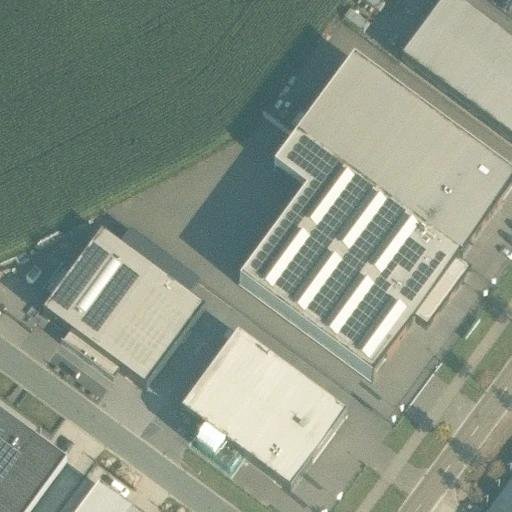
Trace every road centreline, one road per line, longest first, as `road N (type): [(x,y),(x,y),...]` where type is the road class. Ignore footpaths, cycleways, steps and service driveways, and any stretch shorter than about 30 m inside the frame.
road 1 (unclassified): [(215,511),(0,354)]
road 2 (tertiary): [(415,511),(511,382)]
